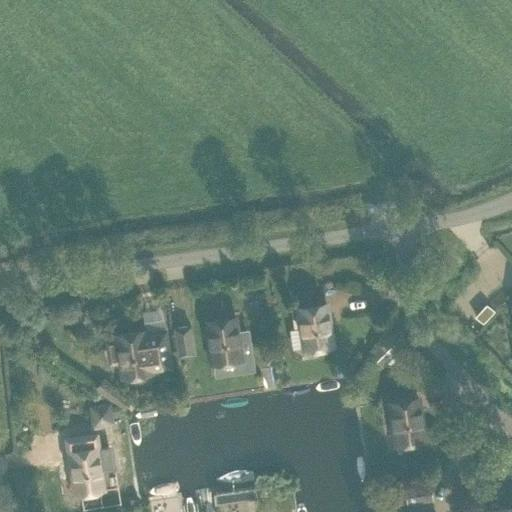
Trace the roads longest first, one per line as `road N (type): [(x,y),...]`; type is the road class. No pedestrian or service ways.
road 1 (residential): [(401,226),(55,277),(0,297)]
road 2 (residential): [(511,428),(407,309),(401,226)]
